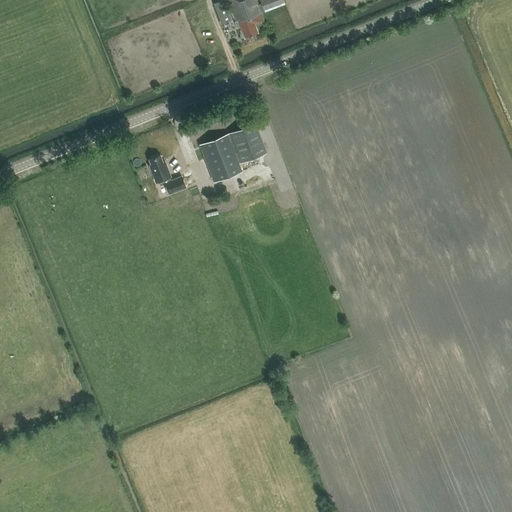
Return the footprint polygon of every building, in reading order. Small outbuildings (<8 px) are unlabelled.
[(223,0),(220,0),(213,3),(221,23),(231,19),(223,0)] [(256,25),(265,22),(262,14),(287,5),(284,0),(260,0),(263,5),(259,6),(256,0),(226,0),(237,28),(240,27),(244,37),(259,32),(256,25)] [(255,122),(228,132),(240,162),(267,152),(255,122)] [(227,133),(201,143),(215,180),(241,170),(227,133)] [(163,165),(159,155),(148,159),(150,165),(149,165),(155,183),(159,181),(160,184),(164,183),(168,194),(186,187),(182,175),(170,179),(169,177),(170,177),(165,164),(163,165)]
